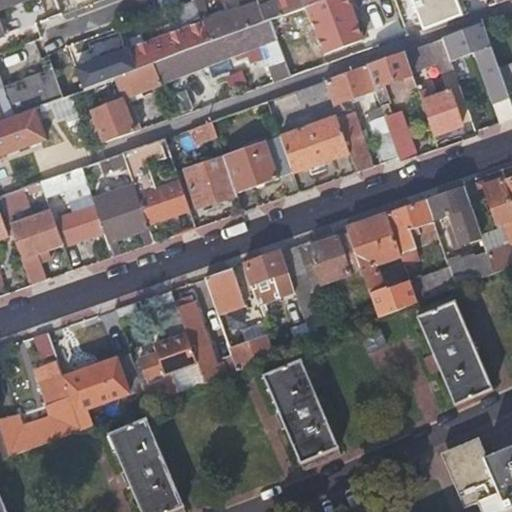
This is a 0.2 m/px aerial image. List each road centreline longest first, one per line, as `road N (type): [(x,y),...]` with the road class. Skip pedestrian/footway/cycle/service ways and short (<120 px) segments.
road 1 (residential): [(0,324),(511,150)]
road 2 (residential): [(258,511),(511,404)]
